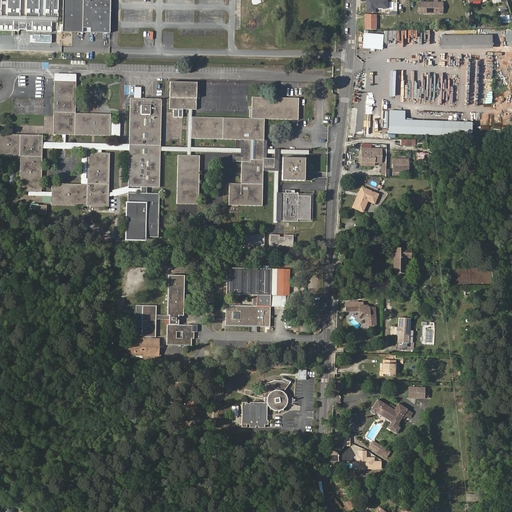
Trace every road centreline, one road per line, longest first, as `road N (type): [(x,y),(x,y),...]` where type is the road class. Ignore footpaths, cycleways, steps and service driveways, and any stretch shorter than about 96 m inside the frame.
road 1 (residential): [(329,511),(321,496),(324,381),(352,0)]
road 2 (track): [(125,50),(0,53)]
